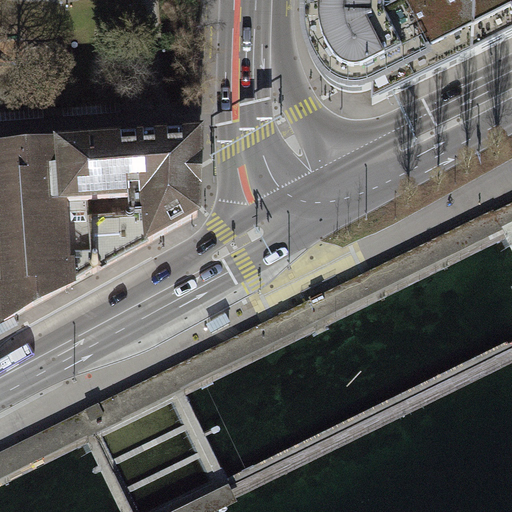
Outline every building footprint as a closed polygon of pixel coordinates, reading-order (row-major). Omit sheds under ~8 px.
[(375,108),(475,59),(476,38),(478,5),(477,0),(304,0),(303,28),(307,54),(319,80),(332,92),(347,100),(362,100),(375,97),(375,108)] [(476,38),(475,59),(511,40),(511,0),(488,0),(478,5),(476,38)] [(153,241),(153,243),(199,219),(203,135),(62,144),(0,148),(0,258),(2,290),(5,324),(81,283),(81,279),(153,241)] [(511,205),(0,456),(0,484),(98,439),(511,225),(511,205)] [(232,486),(179,511),(224,511),(240,504),(238,499),(232,486)]
